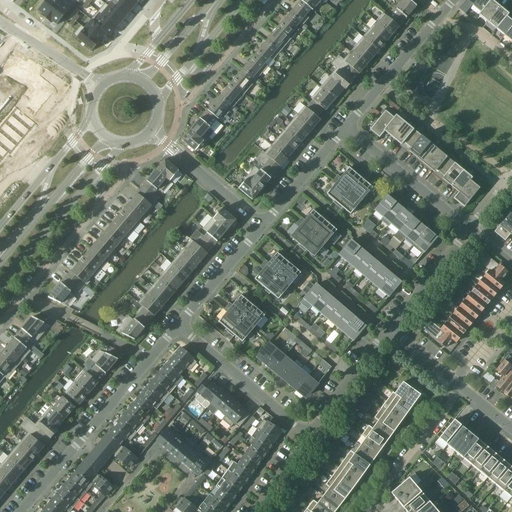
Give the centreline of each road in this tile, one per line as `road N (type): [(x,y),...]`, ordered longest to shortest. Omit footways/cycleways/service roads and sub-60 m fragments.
road 1 (residential): [(177,326),(22,511)]
road 2 (residential): [(0,322),(99,205),(98,171)]
road 3 (residential): [(177,326),(309,435)]
road 4 (residential): [(345,120),(470,227)]
road 5 (residential): [(447,0),(345,120)]
road 6 (residential): [(363,511),(460,388)]
road 7 (secondary): [(0,288),(98,171)]
road 8 (residential): [(258,222),(155,135)]
road 9 (residential): [(345,120),(258,222)]
road 10 (residential): [(309,435),(388,329)]
road 11 (residential): [(258,222),(177,326)]
road 12 (residential): [(388,329),(470,227)]
